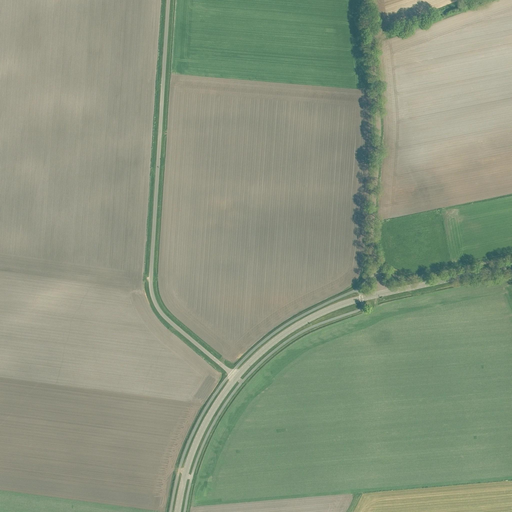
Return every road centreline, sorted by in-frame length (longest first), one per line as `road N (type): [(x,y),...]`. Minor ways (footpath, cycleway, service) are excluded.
road 1 (unclassified): [(230,373),(167,320),(151,290),(168,0)]
road 2 (tertiary): [(365,0),(378,147),(371,247),(381,294)]
road 3 (tertiary): [(381,294),(295,327),(236,377)]
road 4 (tertiary): [(236,377),(197,440),(177,511)]
road 5 (tertiary): [(511,266),(381,294)]
